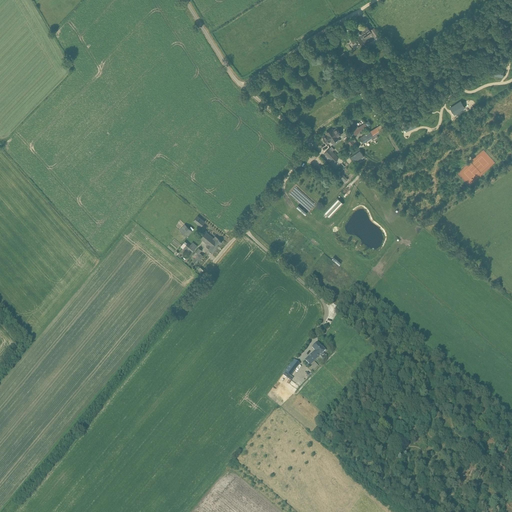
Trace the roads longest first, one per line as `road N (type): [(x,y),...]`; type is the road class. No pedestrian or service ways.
road 1 (track): [(240,84),(308,144),(196,293)]
road 2 (track): [(240,84),(370,0)]
